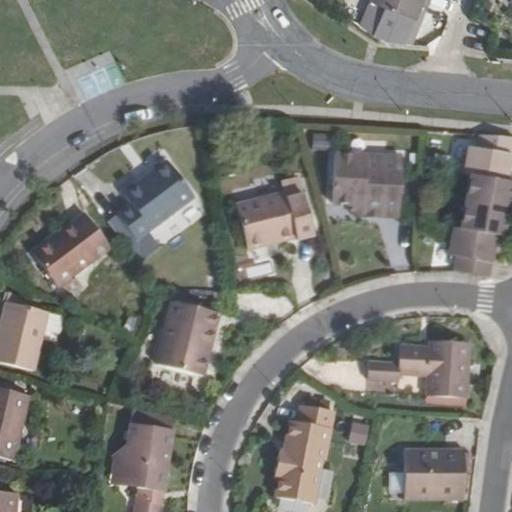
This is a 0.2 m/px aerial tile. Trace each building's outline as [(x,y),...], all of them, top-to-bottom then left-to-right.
[(429,0),(368,0),(368,1),(414,18),(420,2),(428,5),(429,0)] [(511,153),(511,143),(475,136),(472,149),(470,149),(465,175),(470,176),(509,184),(511,168),(511,157),(511,153)] [(362,205),(361,215),(385,217),(385,214),(398,215),(402,158),(336,153),(333,203),(351,204),(362,205)] [(197,203),(170,167),(126,199),(133,209),(120,219),(139,245),(197,203)] [(511,184),(509,184),(470,176),(464,204),(510,214),(511,206),(511,184)] [(275,238),(276,243),(296,239),(294,231),(311,227),(300,182),(282,186),(284,195),(235,206),(246,251),(266,246),(265,241),(275,238)] [(350,214),(361,215),(362,205),(351,204),(350,214)] [(510,214),(464,204),(458,229),(498,238),(505,240),(510,214)] [(108,248),(82,212),(55,233),(57,235),(32,253),(55,285),(108,248)] [(458,229),(453,228),(446,255),(456,257),(454,269),(489,276),(498,238),(458,229)] [(27,299),(12,296),(4,329),(0,344),(0,362),(38,372),(47,331),(52,313),(26,308),(27,299)] [(203,344),(208,345),(217,315),(171,302),(154,363),(200,376),(206,355),(200,354),(203,344)] [(67,317),(52,313),(47,331),(63,335),(67,317)] [(466,398),(471,343),(430,341),(429,348),(400,346),(398,363),(370,361),(368,378),(397,380),(398,372),(427,374),(425,395),(466,398)] [(0,458),(14,462),(30,398),(33,385),(0,376),(0,458)] [(288,453),(284,452),(280,451),(275,476),(279,477),(276,497),(312,504),(321,459),(325,460),(334,411),(301,405),(298,424),(290,422),(287,441),(290,442),(288,453)] [(118,465),(138,491),(134,511),(160,511),(172,432),(159,431),(161,416),(132,409),(130,426),(127,447),(112,457),(118,465)] [(174,419),(161,416),(159,431),(172,432),(174,419)] [(351,423),(349,443),(366,445),(368,425),(351,423)] [(464,450),(405,449),(404,501),(464,501),(464,450)] [(115,488),(138,491),(118,465),(115,488)] [(0,511),(12,511),(14,496),(0,494),(0,511)]
